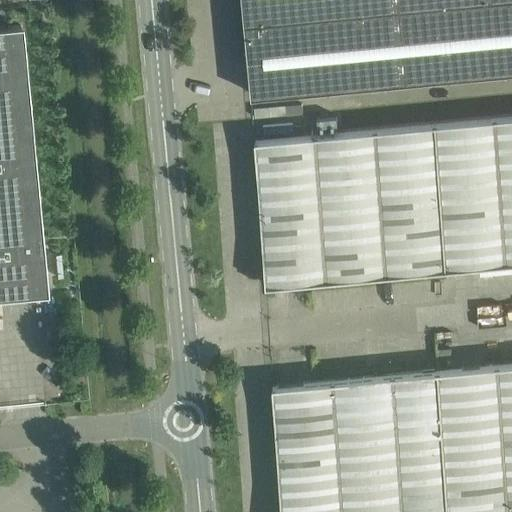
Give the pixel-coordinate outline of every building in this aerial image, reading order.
[(511,0),(233,0),(238,48),(248,47),(253,94),(511,69),(511,0)] [(0,293),(45,289),(20,25),(0,26),(0,293)] [(511,114),(256,139),(266,284),(511,260),(511,114)] [(247,277),(258,277),(257,266),(247,267),(247,277)] [(511,361),(273,385),(281,511),(470,511),(511,508),(511,361)]
